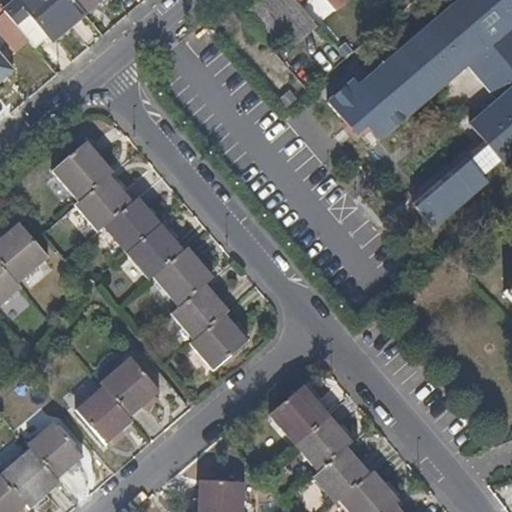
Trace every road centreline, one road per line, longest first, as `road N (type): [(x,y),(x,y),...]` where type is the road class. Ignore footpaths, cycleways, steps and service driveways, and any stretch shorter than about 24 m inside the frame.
road 1 (residential): [(99,74),(321,334)]
road 2 (residential): [(321,334),(106,511)]
road 3 (residential): [(321,334),(474,511)]
road 4 (residential): [(0,159),(99,74)]
